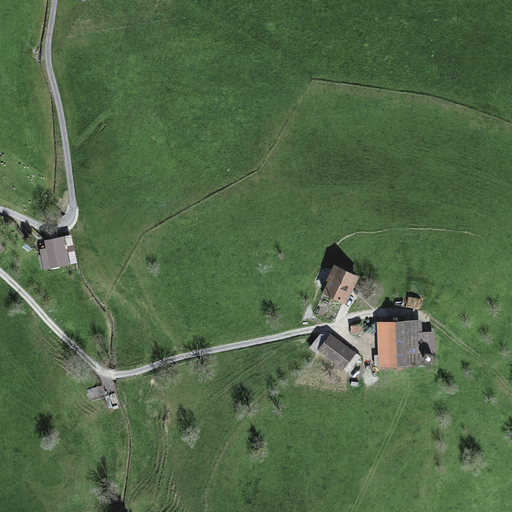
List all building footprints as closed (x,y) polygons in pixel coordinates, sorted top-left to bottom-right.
[(67,237),(47,241),(49,251),(43,252),(47,272),(73,266),(67,237)] [(337,265),(323,293),(347,305),(361,276),(337,265)] [(423,320),(378,322),(381,367),(425,365),(423,320)] [(362,325),(351,326),(352,337),(363,336),(362,325)] [(357,355),(332,336),(320,351),(346,370),(357,355)] [(109,384),(98,386),(102,405),(114,402),(109,384)]
